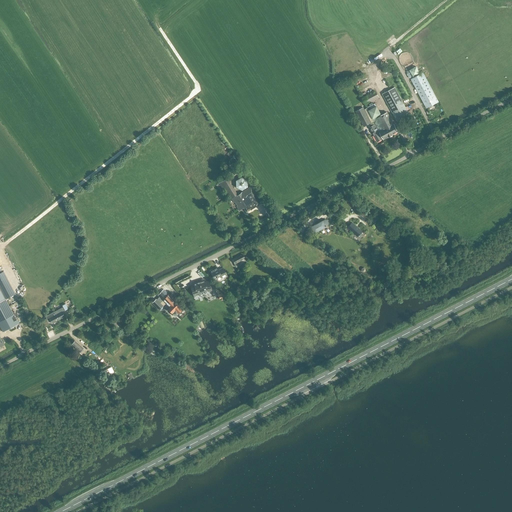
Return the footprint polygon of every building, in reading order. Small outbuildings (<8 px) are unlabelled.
[(354,71),(354,69),(354,67),(353,65),(352,64),(351,63),(349,62),(347,61),(345,61),(343,61),(341,62),(339,63),(338,64),(337,65),(336,67),(336,68),(335,71),(336,73),(336,74),(337,76),(338,77),(340,79),(341,79),(343,80),(345,80),(347,80),(349,79),(351,78),(352,77),(353,76),(354,74),(354,73),(354,71)] [(439,102),(424,73),(411,79),(426,109),(439,102)] [(395,87),(382,94),(398,123),(411,116),(395,87)] [(382,113),(377,104),(368,109),(373,118),(382,113)] [(363,125),(371,122),(363,106),(355,110),(363,125)] [(380,132),(384,139),(398,132),(387,112),(373,120),(380,131),(380,132)] [(378,142),(382,139),(374,125),(370,127),(378,142)] [(236,187),(242,190),(247,187),(247,180),(241,177),(236,181),(236,187)] [(227,178),(219,183),(229,200),(231,198),(234,197),(237,194),(227,178)] [(250,187),(239,194),(246,205),(242,207),(246,212),(261,203),(250,187)] [(234,197),(231,198),(234,202),(236,201),(239,205),(237,206),(239,210),(242,207),(246,205),(239,194),(237,194),(238,195),(235,197),(234,197)] [(323,221),(322,221),(311,227),(314,233),(326,227),(326,226),(328,225),(329,223),(327,220),(325,220),(323,221)] [(352,223),(347,227),(357,236),(362,232),(352,223)] [(246,262),(243,254),(233,259),(237,267),(246,262)] [(220,272),(217,267),(210,271),(214,279),(221,276),(222,279),(228,277),(224,270),(220,272)] [(4,271),(0,273),(0,288),(5,299),(15,293),(4,271)] [(205,282),(204,279),(199,281),(202,291),(208,289),(208,292),(212,291),(209,281),(205,282)] [(202,291),(199,281),(193,283),(194,286),(191,287),(194,297),(197,296),(196,293),(202,291)] [(159,296),(156,299),(160,302),(162,300),(169,307),(168,309),(172,313),(175,311),(178,314),(182,310),(168,295),(169,294),(164,289),(158,295),(159,296)] [(0,326),(3,332),(18,324),(0,290),(0,326)] [(159,310),(164,306),(160,302),(156,299),(152,303),(159,310)] [(63,307),(55,312),(59,320),(65,317),(62,312),(65,310),(65,311),(68,309),(66,304),(63,306),(63,307)] [(55,312),(54,312),(46,317),(48,320),(50,319),(52,323),(59,320),(55,312)] [(84,348),(75,341),(71,344),(77,349),(76,350),(79,352),(80,351),(80,352),(84,348)] [(100,372),(103,378),(114,373),(111,367),(100,372)]
